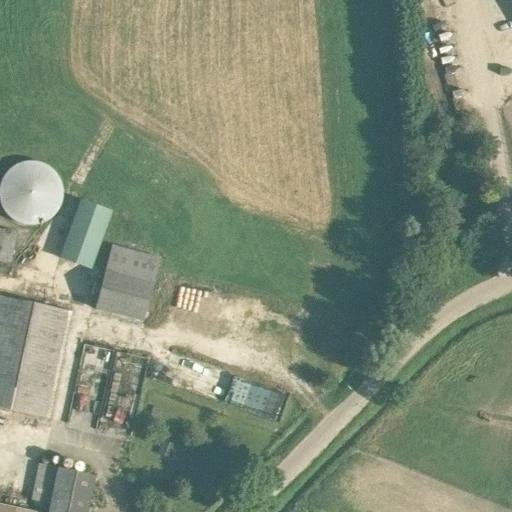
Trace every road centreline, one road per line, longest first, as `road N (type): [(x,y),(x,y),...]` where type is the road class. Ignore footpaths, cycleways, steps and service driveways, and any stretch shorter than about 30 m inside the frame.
road 1 (unclassified): [(511,281),(451,309),(413,341),(247,511)]
road 2 (track): [(329,424),(279,367),(84,317)]
